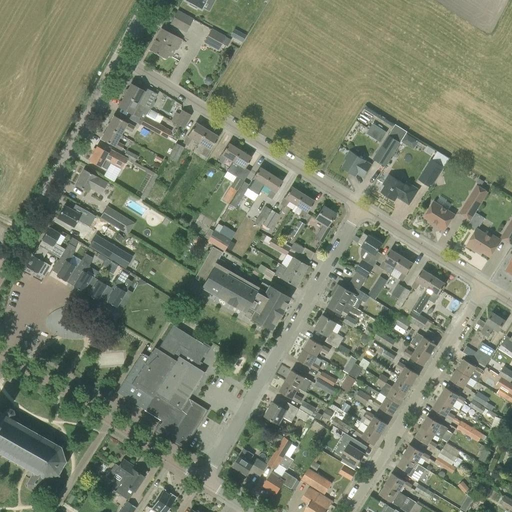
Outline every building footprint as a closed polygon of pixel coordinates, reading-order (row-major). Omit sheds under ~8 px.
[(185,0),(185,1),(190,3),(189,4),(196,8),(197,7),(201,9),(206,0),(185,0)] [(193,19),(177,11),(170,24),(186,32),(193,19)] [(182,39),(161,28),(149,50),(163,58),(166,54),(171,57),(175,50),(176,50),(182,39)] [(205,43),(219,50),(226,37),(212,29),(205,43)] [(236,39),(242,42),(246,35),(240,32),(236,39)] [(150,109),(152,108),(154,103),(154,101),(157,94),(146,88),(144,91),(131,84),(128,90),(127,89),(125,90),(124,93),(124,94),(125,95),(124,95),(150,109)] [(136,123),(159,135),(164,127),(154,121),(158,114),(150,109),(124,95),(118,107),(139,118),(136,123)] [(191,116),(181,110),(175,123),(185,128),(191,116)] [(113,116),(107,127),(121,135),(125,128),(132,132),(135,127),(113,116)] [(192,139),(199,143),(207,130),(196,122),(183,143),(188,146),(192,139)] [(121,135),(107,127),(101,139),(122,151),(124,146),(117,142),(121,135)] [(380,142),(384,136),(371,127),(367,134),(380,142)] [(218,137),(207,130),(199,143),(205,147),(201,154),(206,157),(218,137)] [(374,159),(386,166),(401,143),(389,135),(374,159)] [(176,163),(184,148),(176,143),(168,158),(176,163)] [(226,157),(233,161),(240,150),(228,143),(218,160),(222,163),(226,157)] [(109,149),(107,153),(96,147),(89,160),(98,165),(107,170),(111,163),(121,169),(127,158),(109,149)] [(251,157),(240,150),(233,161),(240,165),(236,172),(241,174),(251,157)] [(127,151),(124,157),(135,162),(138,156),(127,151)] [(357,173),(364,177),(372,164),(350,151),(345,159),(347,160),(343,168),(356,176),(357,173)] [(431,159),(423,172),(427,175),(422,181),(432,187),(444,167),(431,159)] [(264,186),(271,174),(259,167),(248,185),(249,185),(247,188),(259,195),(264,186)] [(84,170),(75,185),(88,192),(90,187),(101,193),(106,183),(96,177),(84,170)] [(282,181),(271,174),(264,186),(271,190),(267,196),(272,199),(282,181)] [(414,196),(415,196),(419,190),(406,182),(404,184),(391,176),(391,177),(389,175),(383,184),(386,185),(382,192),(384,193),(383,194),(388,197),(389,197),(395,200),(397,197),(404,201),(409,192),(415,195),(414,196)] [(236,177),(230,187),(237,191),(243,181),(236,177)] [(471,219),(488,192),(478,185),(461,213),(471,219)] [(295,205),(303,194),(291,186),(280,204),(284,207),(288,201),(295,205)] [(314,201),(303,194),(295,205),(302,209),(298,215),(303,218),(314,201)] [(234,196),(230,204),(236,207),(240,199),(234,196)] [(434,202),(429,210),(425,217),(437,225),(436,226),(444,231),(455,215),(434,202)] [(79,214),(73,211),(64,206),(58,218),(66,223),(74,226),(78,219),(89,225),(88,226),(104,236),(109,228),(80,212),(79,214)] [(260,227),(271,210),(265,206),(254,223),(260,227)] [(323,225),(315,238),(322,242),(330,228),(327,226),(335,213),(323,206),(314,220),(323,225)] [(123,219),(106,209),(101,217),(118,228),(123,219)] [(262,225),(269,230),(279,215),(271,210),(262,225)] [(471,219),(468,223),(477,229),(478,229),(485,218),(475,212),(471,219)] [(297,238),(305,225),(299,221),(291,234),(297,238)] [(511,243),(511,222),(501,237),(511,243)] [(60,234),(49,227),(42,239),(42,240),(39,245),(48,250),(48,251),(60,258),(65,249),(55,243),(60,234)] [(224,251),(231,240),(214,230),(213,231),(209,229),(204,237),(208,239),(207,241),(224,251)] [(478,249),(490,257),(500,240),(493,236),(491,238),(477,229),(467,245),(476,251),(478,249)] [(382,244),(381,243),(382,241),(376,238),(375,239),(369,236),(364,233),(358,242),(363,246),(362,246),(372,253),(366,262),(362,260),(356,271),(357,271),(349,284),(356,288),(360,290),(362,286),(382,254),(378,251),(382,244)] [(96,234),(88,246),(116,263),(123,251),(96,234)] [(289,249),(280,243),(273,239),(270,245),(286,254),(289,249)] [(77,267),(69,262),(72,257),(75,247),(68,243),(65,249),(60,258),(57,262),(62,266),(56,276),(60,278),(65,281),(66,281),(68,283),(77,267)] [(42,260),(48,251),(48,250),(39,245),(26,267),(44,277),(51,266),(42,260)] [(212,247),(194,278),(204,284),(209,287),(207,291),(208,292),(208,291),(225,301),(227,297),(238,303),(235,307),(236,308),(236,307),(245,312),(246,311),(253,314),(251,318),(271,329),(290,298),(269,286),(262,282),(256,291),(214,267),(215,265),(216,265),(216,264),(222,252),(212,247)] [(311,260),(315,253),(304,248),(300,254),(311,260)] [(391,249),(386,257),(380,267),(384,269),(388,263),(395,267),(402,256),(391,249)] [(85,293),(94,278),(86,272),(89,267),(92,258),(85,253),(77,267),(68,283),(73,286),(85,293)] [(414,263),(402,256),(395,267),(402,272),(398,278),(403,281),(414,263)] [(293,257),(287,268),(302,276),(308,266),(293,257)] [(262,274),(271,279),(274,273),(266,268),(262,274)] [(287,268),(280,278),(295,287),(302,276),(287,268)] [(423,269),(417,277),(412,286),(416,289),(420,283),(427,287),(434,276),(423,269)] [(121,271),(111,288),(112,288),(104,300),(105,300),(107,301),(107,302),(116,307),(122,296),(128,300),(132,293),(126,289),(125,291),(120,289),(129,275),(121,271)] [(434,292),(430,298),(435,301),(446,283),(434,276),(427,287),(434,292)] [(112,288),(111,288),(94,278),(85,293),(97,300),(103,304),(105,300),(104,300),(112,288)] [(376,283),(368,294),(376,299),(383,287),(376,283)] [(360,290),(356,288),(353,293),(338,284),(332,295),(334,296),(351,306),(356,298),(365,303),(369,296),(360,290)] [(391,294),(399,299),(405,288),(398,284),(391,294)] [(405,288),(399,299),(396,304),(401,307),(411,292),(405,288)] [(361,311),(351,306),(334,296),(328,306),(341,313),(342,312),(347,315),(349,311),(358,317),(361,311)] [(411,323),(390,310),(386,318),(406,331),(411,323)] [(424,327),(428,321),(429,320),(413,310),(407,320),(423,329),(424,327)] [(493,313),(486,323),(486,324),(487,324),(484,328),(481,332),(488,337),(493,328),(499,332),(505,321),(504,320),(505,318),(500,314),(499,316),(493,313)] [(316,329),(324,334),(328,336),(325,341),(338,348),(343,338),(331,332),(336,323),(323,315),(316,329)] [(354,328),(357,322),(347,316),(343,322),(354,328)] [(480,326),(484,328),(487,324),(486,324),(486,323),(480,319),(477,324),(480,326)] [(428,330),(432,324),(428,321),(424,327),(428,330)] [(189,398),(205,372),(196,367),(199,362),(202,364),(202,363),(200,361),(208,347),(173,325),(158,349),(155,347),(148,357),(142,353),(117,392),(127,399),(128,397),(131,399),(131,400),(145,409),(144,410),(162,421),(156,430),(184,448),(208,410),(189,398)] [(374,338),(391,348),(395,341),(379,330),(374,338)] [(430,355),(437,345),(417,333),(411,343),(418,348),(430,355)] [(310,338),(304,349),(317,357),(320,350),(328,354),(330,350),(310,338)] [(460,351),(473,359),(485,367),(495,350),(483,343),(476,353),(469,349),(469,350),(465,347),(466,345),(464,344),(460,351)] [(404,354),(415,360),(424,366),(430,355),(418,348),(414,354),(407,350),(404,354)] [(321,366),(317,364),(313,362),(317,357),(304,349),(298,360),(318,371),(321,366)] [(396,356),(385,350),(382,355),(392,362),(396,356)] [(464,359),(457,369),(470,377),(474,371),(481,375),(483,371),(464,359)] [(412,385),(419,374),(399,362),(396,367),(403,371),(399,377),(412,385)] [(501,377),(511,383),(511,380),(511,370),(504,366),(498,375),(501,377)] [(466,383),(470,377),(457,369),(451,380),(470,392),(473,388),(466,383)] [(312,381),(301,375),(292,370),(286,381),(299,388),(306,392),(312,381)] [(319,377),(334,386),(337,380),(322,372),(319,377)] [(381,375),(379,379),(386,383),(389,379),(381,375)] [(406,395),(412,385),(399,377),(393,387),(406,395)] [(496,385),(509,393),(511,394),(511,383),(501,377),(496,385)] [(315,383),(335,394),(337,390),(318,379),(315,383)] [(386,383),(379,379),(376,383),(384,387),(386,383)] [(295,394),(299,388),(286,381),(280,391),(300,403),(302,398),(295,394)] [(399,405),(406,395),(393,387),(387,397),(399,405)] [(446,387),(440,398),(452,406),(456,399),(463,404),(466,400),(446,387)] [(360,391),(355,398),(365,404),(370,398),(360,391)] [(473,400),(484,407),(489,398),(478,392),(473,400)] [(393,416),(399,405),(387,397),(383,404),(376,399),(374,404),(393,416)] [(452,406),(440,398),(433,408),(452,421),(455,416),(448,412),(452,406)] [(470,406),(483,414),(486,408),(484,407),(473,400),(470,406)] [(295,416),(306,421),(310,415),(299,409),(288,402),(284,409),(273,402),(266,416),(279,424),(283,417),(292,422),(295,416)] [(300,408),(312,416),(316,409),(303,402),(300,408)] [(341,409),(347,412),(351,406),(345,403),(341,409)] [(0,453),(1,454),(0,455),(0,456),(1,457),(3,455),(9,459),(7,461),(9,462),(10,460),(17,463),(15,465),(17,466),(18,464),(24,468),(23,470),(25,471),(26,469),(29,470),(27,474),(31,476),(26,483),(27,488),(33,491),(38,490),(43,482),(43,479),(56,476),(58,478),(59,477),(58,475),(64,463),(68,462),(68,461),(65,460),(61,447),(63,446),(62,444),(60,446),(53,439),(52,439),(53,438),(45,434),(44,435),(44,434),(36,432),(37,431),(36,430),(34,432),(28,428),(29,426),(28,425),(27,427),(20,424),(22,422),(20,421),(19,423),(13,419),(14,417),(13,417),(14,414),(13,410),(10,409),(7,410),(5,412),(4,412),(3,414),(0,412),(0,453)] [(373,420),(369,427),(381,435),(387,424),(368,412),(366,416),(373,420)] [(315,418),(310,415),(306,421),(311,424),(315,418)] [(434,434),(441,439),(448,428),(428,416),(422,427),(434,434)] [(496,430),(501,418),(495,416),(490,428),(496,430)] [(332,424),(348,433),(351,427),(334,417),(331,423),(332,424)] [(483,434),(462,421),(457,428),(479,441),(483,434)] [(374,445),(381,435),(369,427),(365,433),(358,429),(355,433),(374,445)] [(434,434),(422,427),(415,437),(435,449),(437,445),(430,441),(434,434)] [(341,440),(342,440),(345,442),(342,447),(339,446),(335,452),(342,456),(342,457),(357,466),(365,453),(356,448),(360,442),(345,433),(341,440)] [(275,469),(292,442),(291,441),(293,438),(287,434),(285,438),(281,444),(268,464),(275,469)] [(275,440),(281,444),(285,438),(279,434),(275,440)] [(447,443),(443,449),(456,457),(460,451),(447,443)] [(430,456),(419,450),(411,445),(404,455),(416,463),(420,456),(427,461),(430,456)] [(479,452),(491,458),(491,459),(494,452),(483,446),(479,452)] [(249,451),(244,448),(233,466),(247,475),(251,469),(261,476),(268,465),(257,459),(254,464),(250,461),(254,455),(249,452),(249,451)] [(438,457),(452,465),(457,457),(456,457),(443,449),(438,457)] [(426,468),(416,463),(404,455),(397,466),(409,473),(408,475),(418,481),(426,468)] [(452,465),(438,457),(435,463),(452,473),(456,468),(452,465)] [(144,477),(136,471),(137,469),(123,460),(115,473),(123,478),(114,491),(128,500),(144,477)] [(308,468),(305,474),(302,479),(325,494),(332,483),(308,468)] [(277,494),(283,484),(291,489),(298,479),(285,471),(280,478),(272,473),(264,485),(277,494)] [(393,473),(386,484),(398,491),(402,485),(409,489),(412,485),(393,473)] [(394,498),(398,491),(386,484),(380,494),(399,506),(401,502),(394,498)] [(415,490),(431,500),(434,494),(421,486),(419,484),(415,490)] [(306,511),(326,511),(333,502),(319,493),(309,487),(301,499),(309,504),(304,511),(306,511)] [(166,511),(176,498),(163,489),(151,509),(155,511),(166,511)] [(511,509),(511,501),(507,498),(503,504),(511,509)] [(127,501),(119,511),(133,511),(136,507),(127,501)] [(460,507),(466,511),(470,505),(464,501),(460,507)]
